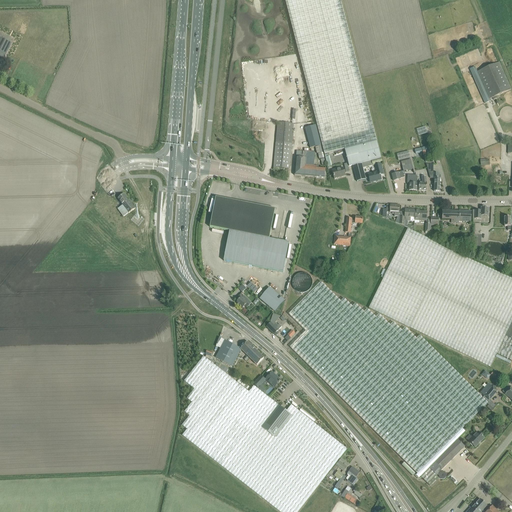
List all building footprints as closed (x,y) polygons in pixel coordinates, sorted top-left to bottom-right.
[(324,154),(344,149),(377,141),(358,67),(342,5),(340,0),(284,0),(297,45),(324,154)] [(0,37),(0,57),(4,60),(8,52),(6,51),(11,43),(0,37)] [(499,62),(477,72),(489,99),(493,98),(493,100),(497,98),(496,96),(500,95),(511,89),(499,62)] [(489,99),(477,72),(475,67),(470,69),(484,102),(485,104),(490,101),(489,99)] [(278,122),(274,163),(274,168),(290,169),(293,124),(278,122)] [(305,128),(310,148),(315,147),(321,146),(316,125),(308,127),(305,128)] [(371,161),(381,158),(377,141),(344,149),(349,167),(353,166),(357,182),(366,179),(365,179),(365,176),(363,168),(372,166),(371,161)] [(323,153),(321,146),(315,147),(317,154),(318,154),(319,159),(324,158),(323,153)] [(325,178),(325,173),(325,169),(319,168),(319,166),(316,166),(313,166),(314,153),(307,152),(307,153),(297,152),(294,175),(325,178)] [(384,175),(381,164),(376,166),(377,172),(368,175),(365,176),(365,179),(369,178),(370,182),(381,180),(380,176),(384,175)] [(440,192),(440,187),(440,179),(441,179),(441,175),(439,175),(439,173),(433,173),(434,164),(426,164),(430,178),(434,178),(434,191),(440,192)] [(345,176),(344,171),(343,168),(332,171),(334,179),(345,176)] [(404,176),(402,171),(392,174),(394,181),(400,179),(400,177),(404,176)] [(409,184),(409,190),(417,191),(417,184),(417,175),(408,175),(407,184),(409,184)] [(426,191),(427,186),(427,183),(426,177),(422,176),(422,182),(419,182),(419,186),(419,191),(426,191)] [(129,213),(135,209),(129,200),(129,201),(124,194),(118,198),(123,205),(118,209),(123,217),(128,213),(129,213)] [(269,239),(275,209),(216,197),(210,227),(229,231),(269,239)] [(390,210),(390,212),(392,212),(392,214),(394,214),(394,217),(399,217),(399,213),(399,210),(400,205),(390,205),(390,210)] [(481,211),(473,210),(472,219),(478,219),(485,219),(485,216),(488,216),(488,213),(489,208),(481,208),(481,211)] [(415,218),(415,212),(415,210),(405,210),(405,217),(411,217),(415,218)] [(442,211),(442,216),(442,220),(451,220),(451,223),(459,224),(459,222),(471,222),(471,212),(460,211),(459,212),(442,211)] [(415,222),(414,223),(419,223),(419,220),(426,221),(427,221),(427,218),(427,217),(427,212),(419,212),(415,212),(415,218),(415,220),(415,222)] [(405,221),(404,226),(410,229),(410,226),(410,225),(407,225),(408,221),(415,222),(415,220),(415,218),(411,217),(405,217),(405,218),(405,221)] [(511,359),(511,339),(506,337),(511,323),(511,278),(448,249),(448,248),(408,229),(369,308),(409,328),(490,367),(497,354),(511,361),(511,359)] [(269,239),(229,231),(224,261),(283,273),(289,243),(269,239)] [(350,247),(351,238),(335,236),(334,245),(350,247)] [(251,282),(247,286),(255,293),(258,289),(251,282)] [(306,331),(293,344),(290,347),(418,474),(416,476),(419,478),(421,477),(427,483),(430,486),(438,477),(436,476),(429,468),(457,440),(465,432),(463,429),(488,403),(420,336),(416,339),(405,328),(402,331),(393,322),(390,326),(379,314),(376,317),(367,309),(364,312),(355,304),(352,307),(344,299),(341,302),(321,282),(289,314),(306,331)] [(285,300),(269,287),(260,299),(275,312),(285,300)] [(239,296),(236,299),(238,301),(237,302),(242,308),(244,306),(247,308),(249,306),(251,303),(249,300),(244,296),(244,297),(241,294),(240,295),(239,296)] [(270,324),(267,327),(274,334),(276,336),(278,335),(276,333),(277,331),(278,331),(278,330),(281,327),(282,327),(279,324),(278,326),(275,323),(280,316),(273,314),(270,322),(271,323),(270,324)] [(233,367),(242,350),(241,349),(225,340),(221,347),(225,349),(220,360),(233,367)] [(247,342),(241,349),(242,350),(257,365),(261,362),(264,358),(247,342)] [(279,511),(297,511),(347,449),(296,409),(291,415),(274,436),(262,426),(278,405),(254,386),(249,392),(203,357),(184,381),(194,389),(187,399),(192,403),(185,412),(190,416),(182,426),(187,429),(182,436),(279,511)] [(217,363),(215,366),(221,370),(226,373),(228,369),(223,366),(217,363)] [(275,387),(281,381),(274,375),(272,372),(266,379),(275,387)] [(258,388),(265,380),(261,376),(254,384),(258,388)] [(489,384),(480,393),(484,396),(489,401),(498,391),(497,390),(495,389),(497,388),(494,385),(493,387),(492,387),(489,384)] [(511,388),(508,385),(502,391),(511,400),(511,388)] [(291,415),(286,411),(278,405),(262,426),(274,436),(291,415)] [(291,415),(296,409),(291,405),(286,411),(291,415)] [(484,438),(481,435),(478,432),(472,438),(470,436),(466,439),(475,448),(484,438)] [(465,447),(461,443),(457,440),(429,468),(436,476),(465,447)] [(337,463),(333,469),(335,470),(336,470),(338,468),(339,468),(339,467),(344,471),(349,465),(341,459),(338,463),(337,463)] [(350,478),(347,481),(354,486),(359,480),(356,478),(357,477),(360,473),(352,467),(349,471),(348,472),(347,474),(351,476),(350,478)] [(338,471),(334,476),(336,478),(339,480),(340,480),(344,475),(338,471)] [(342,483),(346,477),(344,475),(340,480),(335,487),(337,489),(339,486),(342,483)] [(358,500),(348,494),(345,497),(345,498),(355,505),(358,500)] [(481,511),(483,510),(484,511),(486,511),(490,508),(480,499),(472,508),(471,507),(466,511),(481,511)]
